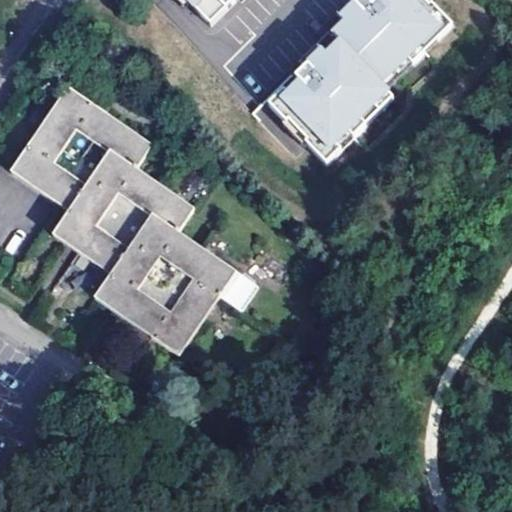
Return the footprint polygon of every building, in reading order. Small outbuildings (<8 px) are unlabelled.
[(176,0),(207,28),(233,0),(176,0)] [(429,0),(362,0),(264,103),(322,158),(453,22),(429,0)] [(80,100),(21,184),(82,225),(66,250),(91,267),(124,289),(108,311),(134,328),(191,368),(232,308),(248,283),(190,245),(206,220),(148,180),(163,157),(80,100)] [(347,353),(337,371),(348,378),(359,359),(347,353)] [(149,452),(124,435),(118,445),(143,461),(149,452)]
